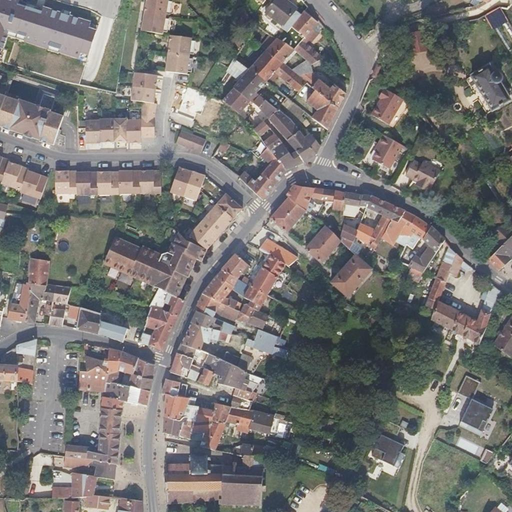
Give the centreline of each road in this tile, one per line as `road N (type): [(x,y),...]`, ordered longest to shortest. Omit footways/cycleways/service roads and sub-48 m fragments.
road 1 (residential): [(260,212),(196,159),(65,158),(0,136)]
road 2 (residential): [(320,171),(404,203),(511,289)]
road 3 (residential): [(320,171),(361,66),(319,0)]
road 4 (residential): [(164,361),(192,298),(260,212)]
road 5 (residential): [(0,348),(33,332),(59,331),(164,361)]
road 6 (residential): [(151,511),(146,442),(164,361)]
road 7 (unknown): [(0,75),(72,102),(84,158)]
